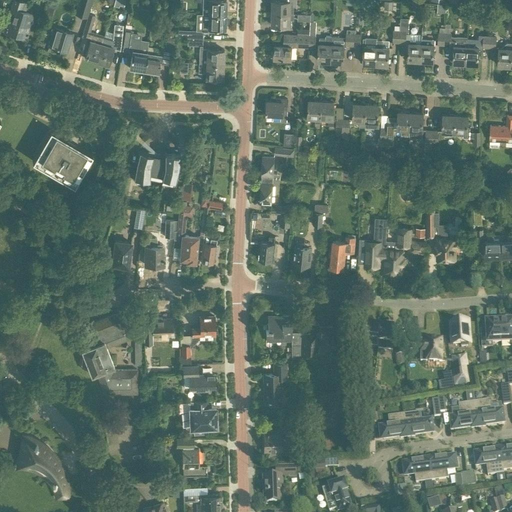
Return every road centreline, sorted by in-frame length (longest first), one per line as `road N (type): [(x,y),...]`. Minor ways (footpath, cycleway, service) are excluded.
road 1 (residential): [(235,282),(425,304),(511,297)]
road 2 (residential): [(511,91),(245,76)]
road 3 (residential): [(243,107),(128,104),(0,65)]
road 4 (residential): [(0,285),(20,296),(192,291),(235,282)]
road 5 (residential): [(235,282),(243,511)]
road 6 (residential): [(110,511),(65,425),(0,355)]
road 7 (residential): [(243,107),(235,282)]
road 8 (residential): [(511,435),(380,462)]
